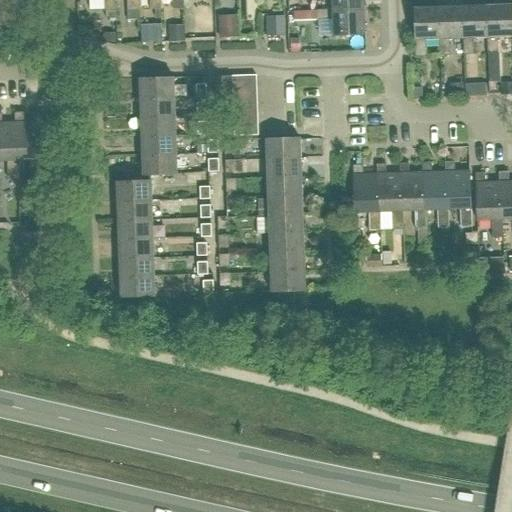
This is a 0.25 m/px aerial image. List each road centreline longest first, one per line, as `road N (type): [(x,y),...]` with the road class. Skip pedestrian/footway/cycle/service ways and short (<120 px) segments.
road 1 (primary): [(507,511),(0,403)]
road 2 (residential): [(274,70),(151,69),(20,29)]
road 3 (primary): [(0,469),(187,511)]
road 4 (residential): [(511,127),(460,114),(399,115),(398,67)]
